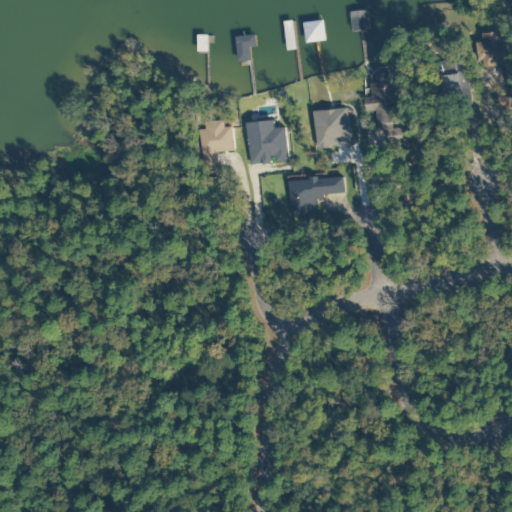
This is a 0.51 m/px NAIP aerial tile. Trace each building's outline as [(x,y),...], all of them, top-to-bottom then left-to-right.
[(351,31),(368,28),(364,10),(347,14),(351,31)] [(282,22),(285,51),(294,49),(291,21),(282,22)] [(196,52),(204,52),(205,39),(196,38),(196,52)] [(474,48),(483,70),(505,61),(496,39),(474,48)] [(436,63),(440,107),(470,105),(467,61),(436,63)] [(369,87),(370,98),(362,98),(362,112),(374,111),(375,131),(391,130),(391,124),(398,124),(397,86),(369,87)] [(231,151),(229,127),(221,127),(221,121),(200,122),(201,129),(194,130),(197,174),(213,173),(212,152),(231,151)] [(285,179),(287,215),(313,214),(312,196),(341,194),(340,176),(285,179)]
